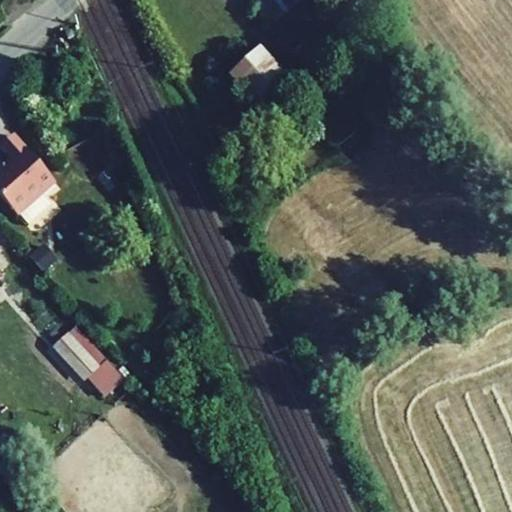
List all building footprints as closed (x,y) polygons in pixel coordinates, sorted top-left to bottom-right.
[(240,0),(266,31),(269,28),(290,9),(291,7),(285,0),(240,0)] [(241,58),(218,78),(247,111),(271,91),(241,58)] [(18,215),(41,194),(54,183),(12,136),(0,146),(11,160),(0,170),(0,197),(16,216),(18,215)] [(28,227),(51,206),(41,194),(18,215),(28,227)] [(44,246),(30,258),(43,273),(57,261),(44,246)] [(99,368),(87,379),(94,387),(105,376),(114,386),(122,378),(75,327),(68,334),(99,368)] [(99,368),(68,334),(56,345),(87,379),(99,368)] [(105,376),(94,387),(103,396),(114,386),(105,376)]
